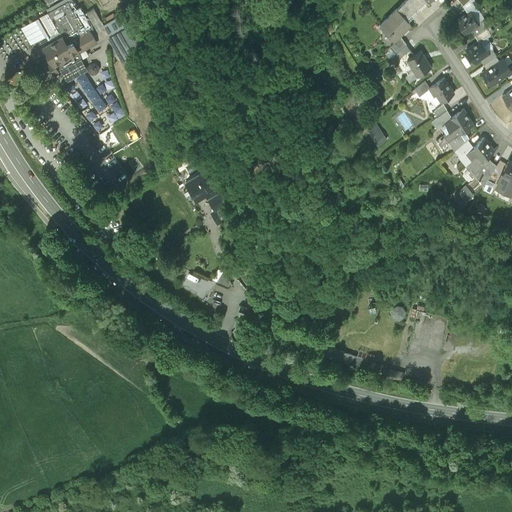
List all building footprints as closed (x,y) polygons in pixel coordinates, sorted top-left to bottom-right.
[(71,0),(49,13),(38,18),(48,37),(46,38),(49,43),(42,46),(51,62),(47,64),(54,75),(62,71),(81,60),(79,55),(79,54),(96,44),(89,31),(92,29),(81,9),(77,11),(71,0)] [(410,0),(403,0),(396,6),(396,5),(379,19),(393,36),(399,30),(410,22),(405,15),(416,6),(410,0)] [(91,4),(83,8),(86,13),(94,9),(91,4)] [(94,9),(86,13),(93,26),(101,22),(94,9)] [(470,10),(456,18),(465,32),(470,28),(474,34),(486,26),(481,18),(477,20),(470,10)] [(116,19),(103,26),(105,29),(110,38),(122,31),(116,19)] [(101,22),(93,26),(97,33),(105,29),(103,26),(101,22)] [(486,26),(474,34),(477,39),(480,38),(490,32),(486,26)] [(393,36),(389,39),(396,46),(398,45),(407,38),(399,30),(393,36)] [(407,38),(398,45),(401,49),(411,43),(407,38)] [(477,39),(466,47),(475,61),(481,57),(482,56),(481,54),(487,50),(480,38),(477,39)] [(420,47),(407,55),(417,72),(431,64),(420,47)] [(491,48),(487,50),(481,54),(482,56),(481,57),(484,62),(495,54),(491,48)] [(495,54),(484,62),(488,67),(499,60),(495,54)] [(488,67),(482,71),(490,84),(497,79),(496,77),(502,73),(504,75),(511,70),(503,57),(499,60),(488,67)] [(81,60),(62,71),(67,81),(87,70),(81,60)] [(88,70),(89,72),(91,73),(93,74),(95,74),(97,73),(98,72),(99,70),(99,68),(98,66),(96,64),(94,63),(92,63),(90,64),(89,66),(88,68),(88,70)] [(443,74),(431,82),(441,97),(453,89),(443,74)] [(425,76),(415,83),(420,89),(429,83),(425,76)] [(511,86),(502,93),(511,107),(511,105),(511,86)] [(443,100),(433,106),(436,111),(446,105),(443,100)] [(446,105),(436,111),(439,116),(449,109),(446,105)] [(463,105),(449,114),(441,120),(445,126),(443,127),(447,134),(452,131),(453,132),(455,131),(454,129),(471,119),(463,105)] [(370,119),(380,135),(388,130),(378,114),(370,119)] [(492,144),(482,131),(471,140),(469,138),(458,147),(478,170),(490,154),(486,150),(492,144)] [(466,133),(454,142),(458,147),(469,138),(470,137),(466,133)] [(97,162),(108,152),(96,138),(85,147),(97,162)] [(490,154),(478,170),(482,175),(495,156),(490,154)] [(511,156),(507,154),(501,166),(507,170),(507,171),(511,174),(511,156)] [(204,170),(186,180),(190,186),(192,185),(199,197),(206,193),(208,197),(211,195),(214,199),(216,198),(219,196),(219,195),(204,170)] [(466,175),(457,185),(467,194),(476,185),(466,175)] [(225,192),(219,195),(219,196),(216,198),(220,205),(230,199),(225,192)] [(179,287),(207,301),(215,284),(188,270),(179,287)] [(392,312),(399,321),(408,313),(401,304),(392,312)] [(509,345),(500,342),(498,349),(508,351),(509,345)] [(375,362),(328,347),(324,359),(383,377),(383,379),(399,384),(402,376),(383,370),(384,367),(375,364),(375,362)]
